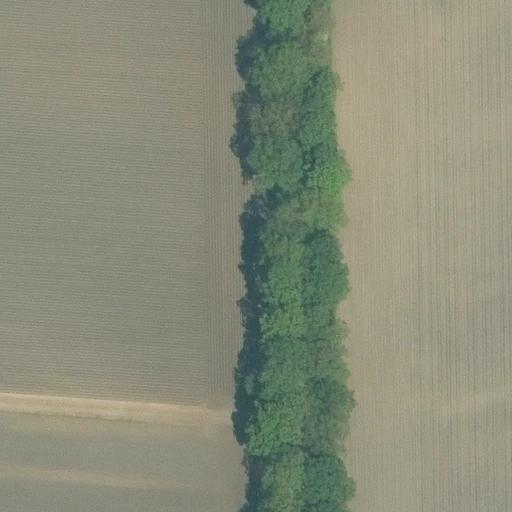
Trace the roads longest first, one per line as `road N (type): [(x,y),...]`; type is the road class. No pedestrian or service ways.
road 1 (unclassified): [(308,511),(301,0)]
road 2 (track): [(0,404),(307,426)]
